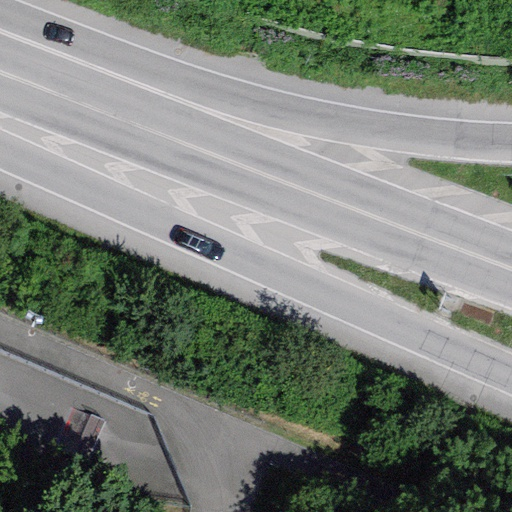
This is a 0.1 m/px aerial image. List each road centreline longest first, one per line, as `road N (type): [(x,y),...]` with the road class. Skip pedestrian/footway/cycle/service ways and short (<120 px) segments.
road 1 (primary): [(0,161),(239,272),(511,377)]
road 2 (primary): [(511,241),(0,45)]
road 3 (primary): [(0,108),(511,293)]
road 4 (primary): [(511,137),(326,123),(0,10)]
